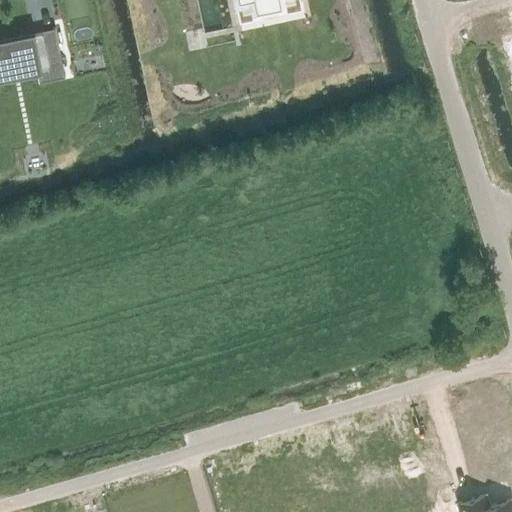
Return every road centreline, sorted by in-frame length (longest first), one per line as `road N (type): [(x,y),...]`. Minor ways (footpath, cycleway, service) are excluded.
road 1 (residential): [(511,361),(0,511)]
road 2 (residential): [(486,214),(430,21)]
